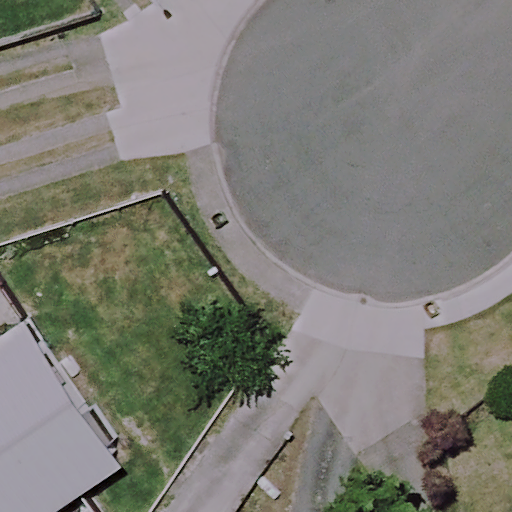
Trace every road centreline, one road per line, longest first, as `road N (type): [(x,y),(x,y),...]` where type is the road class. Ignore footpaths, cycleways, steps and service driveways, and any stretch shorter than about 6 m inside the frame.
road 1 (unknown): [(374,148),(213,511)]
road 2 (unknown): [(374,148),(0,231)]
road 3 (residential): [(484,0),(374,148)]
